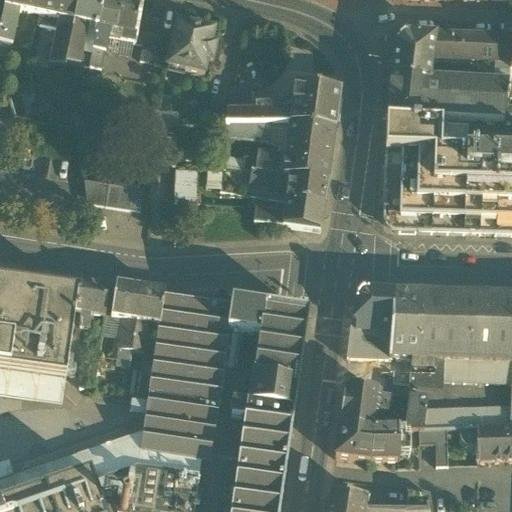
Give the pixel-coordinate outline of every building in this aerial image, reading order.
[(15,12),(37,17),(41,0),(5,0),(4,10),(0,26),(0,49),(6,51),(11,52),(18,18),(14,17),(15,12)] [(41,0),(37,17),(59,22),(49,69),(66,72),(65,68),(74,25),(79,0),(41,0)] [(79,0),(74,25),(65,68),(79,69),(87,28),(97,31),(98,31),(104,0),(79,0)] [(89,70),(100,72),(104,55),(104,56),(109,33),(122,36),(120,44),(135,46),(137,35),(142,2),(130,0),(104,0),(98,31),(97,31),(89,70)] [(211,41),(213,33),(212,33),(211,30),(209,28),(199,26),(196,27),(194,29),(176,25),(172,43),(166,69),(167,69),(203,77),(205,68),(215,70),(221,43),(211,41)] [(139,63),(166,69),(172,43),(144,36),(142,47),(139,63)] [(428,83),(429,80),(431,63),(435,38),(405,37),(395,45),(391,78),(428,83)] [(511,41),(435,38),(431,63),(465,64),(464,80),(463,83),(509,85),(510,75),(511,59),(511,41)] [(391,78),(386,115),(416,117),(504,123),(507,97),(509,85),(463,83),(429,80),(428,83),(391,78)] [(291,114),(289,127),(333,133),(339,94),(294,88),(291,114)] [(227,113),(250,113),(251,92),(232,93),(227,113)] [(267,127),(289,127),(291,114),(270,114),(270,108),(254,108),(254,114),(226,114),(224,128),(267,127)] [(385,125),(389,125),(416,127),(416,117),(386,115),(385,125)] [(142,129),(148,129),(157,129),(158,117),(142,117),(142,129)] [(382,234),(478,237),(481,157),(466,157),(466,130),(416,127),(389,125),(388,154),(384,154),(382,234)] [(223,143),(266,147),(267,127),(224,128),(223,143)] [(289,127),(287,141),(331,147),(333,133),(289,127)] [(326,185),(331,147),(287,141),(284,168),(282,179),(289,180),(326,185)] [(148,173),(169,173),(169,144),(148,144),(148,157),(148,167),(148,168),(148,173)] [(478,237),(493,238),(496,158),(481,157),(478,237)] [(511,158),(496,158),(493,238),(511,238),(511,158)] [(251,175),(255,175),(255,169),(243,167),(244,164),(222,161),(222,170),(251,175)] [(255,169),(255,175),(282,179),(284,168),(256,164),(255,169)] [(173,206),(199,207),(199,197),(195,197),(196,174),(174,173),(173,206)] [(289,180),(282,179),(255,175),(251,175),(249,187),(287,192),(289,180)] [(326,185),(289,180),(287,192),(285,204),(322,209),(326,185)] [(87,208),(93,209),(96,187),(84,185),(87,208)] [(108,189),(96,187),(93,209),(105,211),(108,189)] [(120,190),(108,189),(105,211),(117,213),(120,190)] [(132,192),(120,190),(117,213),(128,214),(132,192)] [(143,194),(132,192),(128,214),(140,216),(143,194)] [(318,233),(322,209),(285,204),(284,214),(257,211),(255,225),(318,233)] [(65,382),(74,315),(77,296),(0,284),(0,401),(61,411),(65,382)] [(79,316),(104,320),(109,288),(81,284),(80,296),(79,316)] [(110,321),(122,323),(135,325),(140,293),(115,289),(110,321)] [(140,293),(135,325),(147,327),(157,328),(158,329),(163,297),(140,293)] [(347,362),(388,363),(391,296),(362,295),(355,301),(353,324),(351,323),(346,362),(347,362)] [(388,363),(390,363),(430,364),(511,367),(511,356),(511,346),(511,299),(391,296),(388,363)] [(229,334),(259,338),(262,312),(163,297),(158,329),(157,328),(146,406),(144,420),(142,435),(140,454),(200,464),(209,465),(229,334)] [(243,422),(230,511),(279,511),(307,319),(262,312),(259,338),(249,407),(245,406),(243,422)] [(130,363),(135,325),(122,323),(116,361),(130,363)] [(141,365),(147,327),(135,325),(130,363),(141,365)] [(428,385),(430,364),(390,363),(389,375),(392,375),(392,386),(428,390),(428,385)] [(428,385),(510,388),(511,367),(430,364),(428,385)] [(78,383),(79,392),(94,390),(90,376),(85,377),(86,382),(78,383)] [(375,430),(377,412),(379,396),(343,392),(338,431),(374,436),(381,435),(381,431),(375,430)] [(392,398),(379,396),(377,412),(390,413),(392,398)] [(408,434),(418,434),(422,434),(424,414),(426,402),(409,400),(405,434),(408,434)] [(144,420),(146,406),(130,404),(128,418),(144,420)] [(230,420),(243,422),(245,406),(232,404),(230,420)] [(424,414),(422,434),(446,433),(459,433),(475,432),(509,431),(509,430),(509,412),(424,414)] [(475,450),(476,465),(511,463),(511,429),(509,430),(509,431),(475,432),(475,450)] [(398,435),(381,435),(374,436),(338,431),(334,461),(370,465),(398,465),(398,459),(398,435)] [(465,450),(475,450),(475,432),(459,433),(459,444),(465,450)] [(446,433),(422,434),(418,434),(418,449),(434,449),(434,447),(446,446),(446,433)] [(405,434),(398,435),(398,459),(408,459),(408,434),(405,434)] [(8,465),(0,467),(0,506),(43,492),(89,476),(93,487),(136,473),(197,481),(200,464),(140,454),(142,435),(13,480),(8,465)] [(434,449),(435,471),(447,470),(446,446),(434,447),(434,449)] [(136,473),(93,487),(101,511),(193,511),(197,481),(136,473)] [(49,511),(101,511),(93,487),(89,476),(43,492),(49,511)] [(0,511),(49,511),(43,492),(0,506),(0,511)] [(405,511),(430,511),(428,497),(406,492),(405,511)] [(364,511),(366,502),(329,497),(327,511),(364,511)]
